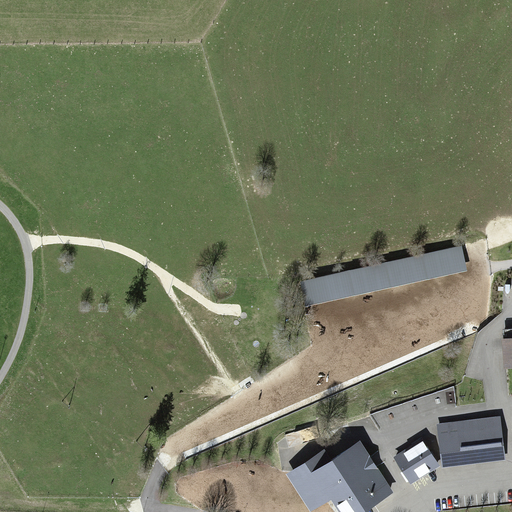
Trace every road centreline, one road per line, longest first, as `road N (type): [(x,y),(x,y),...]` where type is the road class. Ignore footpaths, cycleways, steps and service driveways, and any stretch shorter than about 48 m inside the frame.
road 1 (track): [(27,245),(108,244),(158,269),(238,392)]
road 2 (unclassified): [(0,203),(26,241),(32,279),(28,324),(0,373)]
